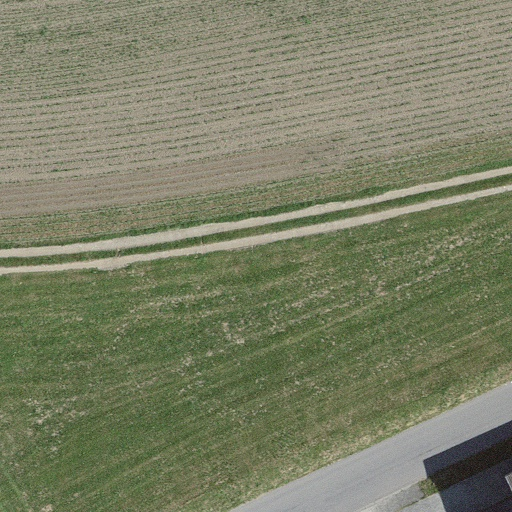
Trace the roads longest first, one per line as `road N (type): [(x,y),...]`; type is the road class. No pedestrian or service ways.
road 1 (track): [(0,264),(511,181)]
road 2 (tertiary): [(274,511),(511,401)]
